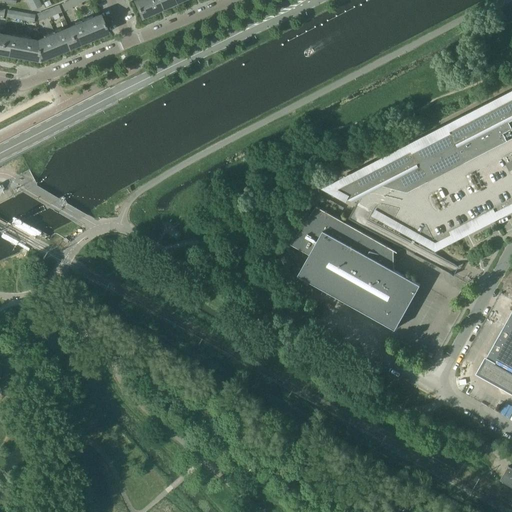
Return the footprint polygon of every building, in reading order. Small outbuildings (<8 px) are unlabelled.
[(177,2),(175,0),(135,0),(134,1),(141,18),(177,2)] [(100,15),(68,28),(76,46),(108,33),(100,15)] [(76,46),(68,28),(37,41),(39,61),(76,46)] [(37,41),(4,35),(1,54),(39,61),(37,41)] [(411,146),(331,187),(349,197),(352,199),(358,202),(369,208),(374,211),(436,246),(457,235),(455,230),(473,220),(475,226),(485,221),(482,216),(490,211),(493,216),(511,206),(511,93),(484,108),(448,127),(447,127),(449,131),(413,150),(411,146)] [(45,205),(47,209),(65,200),(63,196),(45,205)] [(344,208),(330,200),(328,204),(342,212),(344,208)] [(294,245),(294,246),(310,255),(298,275),(395,329),(420,284),(394,270),(394,250),(395,249),(324,210),(316,206),(294,245)] [(16,218),(9,222),(0,226),(0,231),(0,232),(2,232),(3,231),(18,224),(19,223),(20,221),(19,220),(18,218),(16,218)] [(276,263),(275,264),(273,266),(271,264),(271,265),(273,267),(275,268),(277,270),(278,271),(281,272),(283,273),(286,274),(289,276),(292,276),(289,275),(290,272),(290,271),(290,270),(290,269),(290,268),(290,267),(290,266),(289,265),(288,264),(287,263),(285,262),(284,261),(283,261),(282,261),(281,261),(280,261),(279,262),(278,262),(276,263)] [(297,284),(301,277),(296,274),(292,281),(297,284)] [(511,311),(478,373),(511,392),(511,311)] [(511,468),(508,466),(500,481),(511,487),(511,468)]
